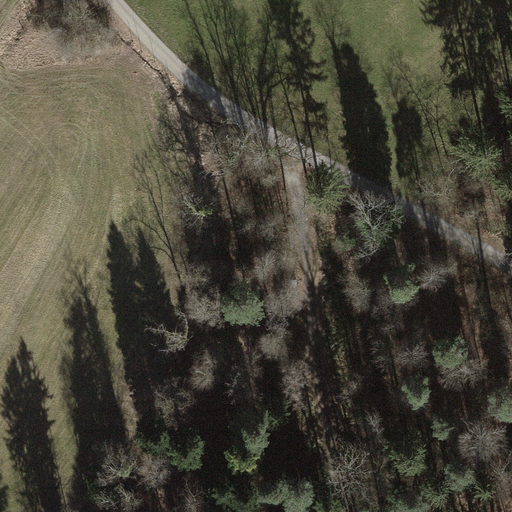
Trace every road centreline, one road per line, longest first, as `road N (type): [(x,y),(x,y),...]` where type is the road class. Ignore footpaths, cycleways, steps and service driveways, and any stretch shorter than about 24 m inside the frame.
road 1 (track): [(511,264),(200,88),(112,0)]
road 2 (track): [(344,511),(304,243),(280,139)]
